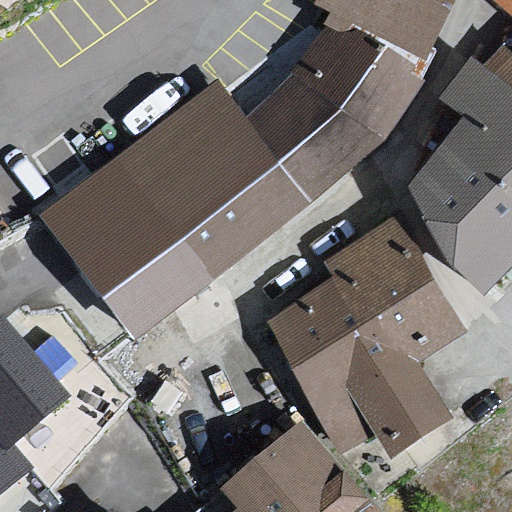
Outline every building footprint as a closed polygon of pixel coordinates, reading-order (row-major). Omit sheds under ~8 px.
[(328,0),(319,14),(334,22),(444,75),(479,0),(328,0)] [(444,75),(334,22),(247,119),(323,210),(408,151),(444,75)] [(459,138),(406,209),(503,301),(511,291),(511,56),(508,61),(500,55),(488,73),(474,65),(437,110),(459,138)] [(323,210),(247,119),(218,89),(42,220),(93,284),(135,345),(323,210)] [(268,323),(339,453),(381,435),(401,467),(462,424),(417,357),(480,334),(403,217),(326,273),(332,286),(268,323)] [(0,509),(41,476),(23,454),(82,406),(7,315),(0,320),(0,509)] [(252,508),(245,511),(392,511),(310,427),(232,487),(252,508)]
